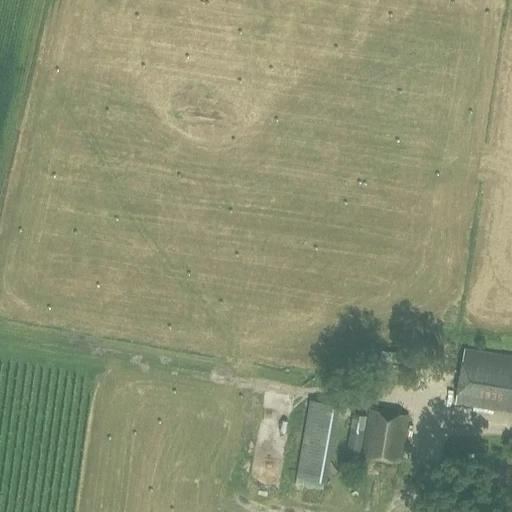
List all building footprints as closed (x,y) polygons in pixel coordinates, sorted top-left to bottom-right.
[(457,403),(511,411),(511,356),(465,349),(457,403)] [(318,406),(316,489),(337,490),(339,406),(318,406)] [(372,408),(365,455),(402,460),(409,414),(372,408)] [(346,453),(361,455),(367,417),(353,414),(346,453)] [(268,432),(264,444),(280,448),(283,437),(268,432)] [(511,454),(511,439),(495,441),(496,455),(511,454)]
